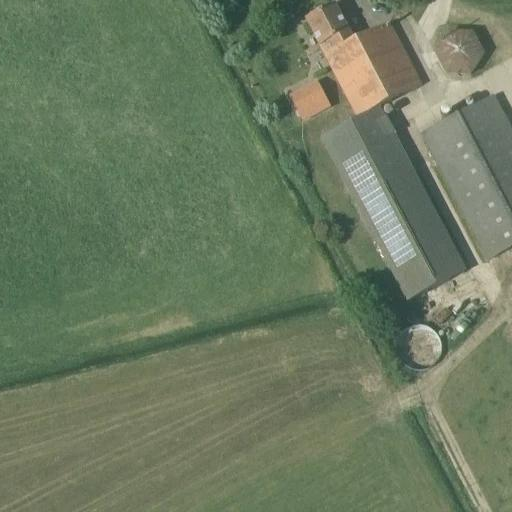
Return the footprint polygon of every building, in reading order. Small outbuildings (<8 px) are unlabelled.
[(423,87),(390,23),(354,42),(335,6),(306,21),(358,121),(423,87)] [(473,32),(447,31),(433,53),(445,76),(471,78),(485,56),(473,32)] [(302,114),(328,105),(320,84),(294,94),(302,114)] [(511,249),(511,129),(495,96),(421,135),(487,263),(511,249)] [(343,180),(409,305),(464,275),(408,171),(407,172),(380,122),(360,132),(326,150),(343,180)] [(423,328),(419,327),(415,328),(411,329),(407,331),(403,334),(400,338),(398,342),(397,346),(396,350),(397,355),(398,359),(400,363),(403,366),(407,369),(411,371),(415,373),(419,373),(423,373),(428,372),(431,370),(435,367),(438,364),(440,360),(441,357),(442,352),(442,348),(441,344),(440,340),(438,337),(435,333),(431,331),(428,329),(423,328)]
